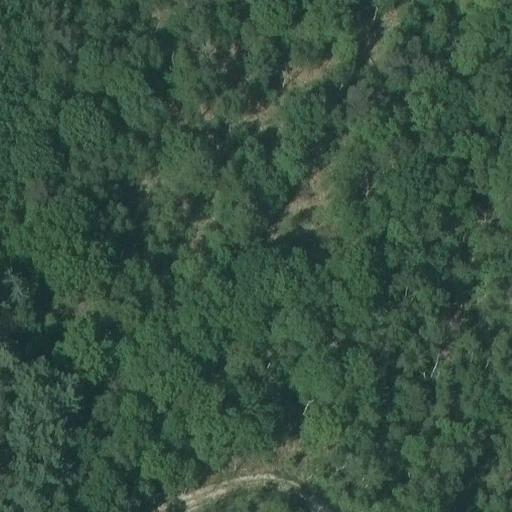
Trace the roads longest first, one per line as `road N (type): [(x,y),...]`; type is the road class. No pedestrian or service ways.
road 1 (track): [(40,308),(36,279),(73,0)]
road 2 (track): [(134,511),(139,456),(122,392),(96,351),(40,308)]
